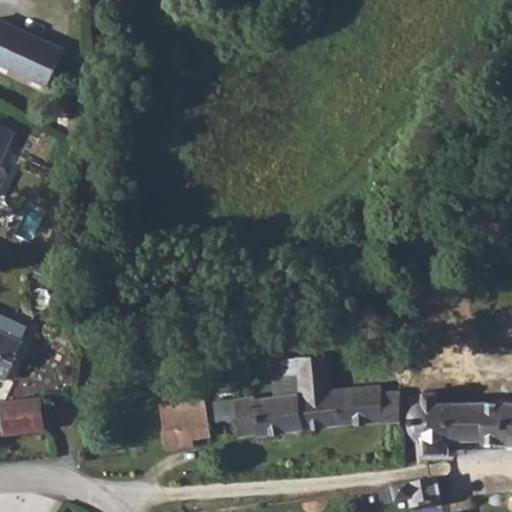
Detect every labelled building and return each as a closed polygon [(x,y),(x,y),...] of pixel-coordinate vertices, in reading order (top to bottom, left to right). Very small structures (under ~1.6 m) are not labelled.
[(0,62),(49,85),(65,50),(0,19),(0,62)] [(0,106),(0,122),(2,124),(8,110),(0,106)] [(81,118),(60,117),(59,133),(80,135),(81,118)] [(0,165),(0,161),(15,129),(2,124),(0,122),(0,191),(8,175),(5,168),(0,165)] [(49,270),(39,265),(34,276),(44,281),(49,270)] [(0,311),(0,329),(22,340),(29,325),(0,311)] [(0,329),(0,377),(6,380),(24,341),(22,340),(0,329)] [(324,353),(294,356),(300,434),(347,428),(397,425),(397,394),(379,395),(378,386),(329,391),(324,353)] [(300,434),(294,356),(274,359),(276,372),(266,373),(268,399),(251,401),(246,394),(201,400),(203,422),(232,419),(234,436),(256,436),(257,441),(300,434)] [(511,403),(444,404),(443,394),(424,393),(424,404),(415,407),(405,424),(410,437),(425,444),(426,452),(445,452),(446,440),(479,440),(479,446),(511,445),(511,403)] [(42,396),(0,401),(0,433),(46,429),(42,396)] [(203,422),(201,400),(163,404),(162,397),(143,400),(149,451),(157,449),(155,428),(203,422)] [(119,403),(125,453),(149,451),(143,400),(119,403)] [(437,485),(396,493),(397,505),(412,504),(412,511),(425,511),(441,510),(437,485)]
